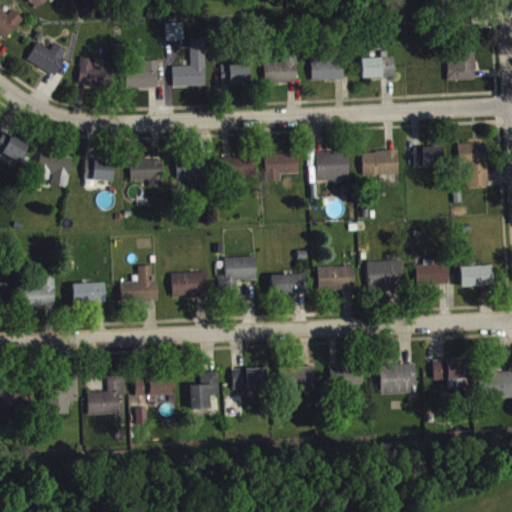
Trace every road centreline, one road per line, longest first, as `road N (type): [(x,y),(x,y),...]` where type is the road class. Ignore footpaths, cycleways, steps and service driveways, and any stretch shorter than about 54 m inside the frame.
road 1 (residential): [(0,80),(33,110),(119,126),(511,107)]
road 2 (residential): [(0,343),(511,323)]
